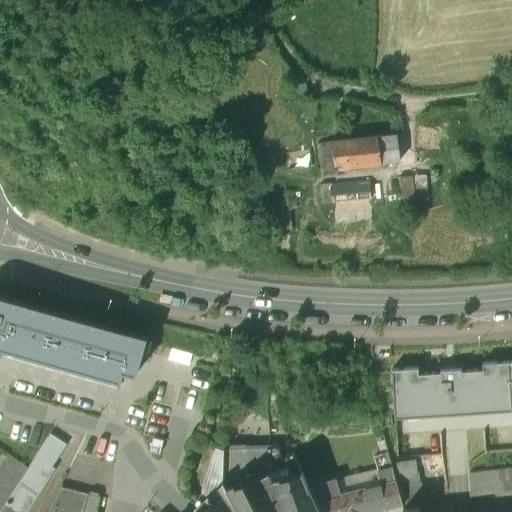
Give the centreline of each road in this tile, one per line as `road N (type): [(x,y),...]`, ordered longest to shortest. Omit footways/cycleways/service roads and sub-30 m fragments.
road 1 (secondary): [(511,294),(406,302),(247,294),(87,262),(0,235)]
road 2 (track): [(335,85),(300,67),(248,0)]
